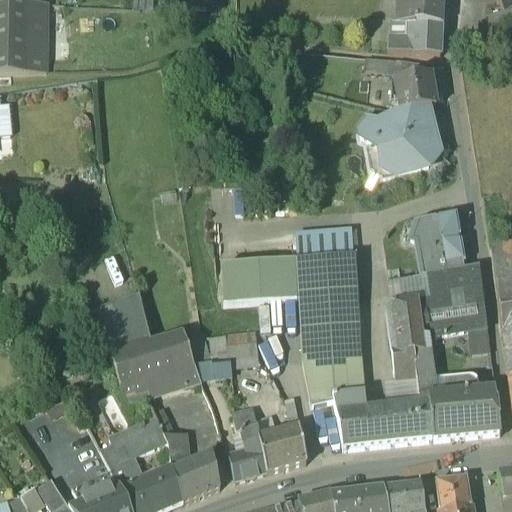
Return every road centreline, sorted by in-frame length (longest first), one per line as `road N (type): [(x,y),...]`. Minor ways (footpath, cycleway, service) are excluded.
road 1 (residential): [(509,456),(450,63),(453,0)]
road 2 (secondary): [(214,511),(303,485),(426,467)]
